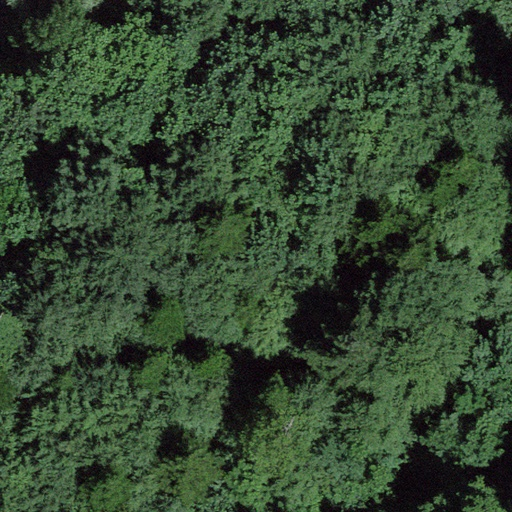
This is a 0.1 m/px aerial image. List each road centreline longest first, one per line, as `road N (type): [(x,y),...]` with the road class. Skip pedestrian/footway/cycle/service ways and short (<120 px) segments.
road 1 (track): [(320,511),(511,463)]
road 2 (track): [(0,461),(131,511)]
